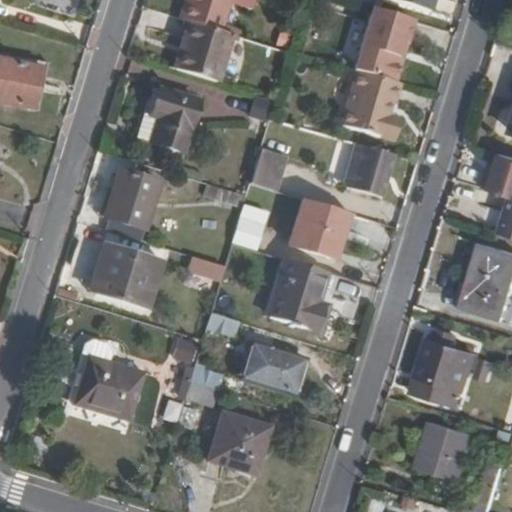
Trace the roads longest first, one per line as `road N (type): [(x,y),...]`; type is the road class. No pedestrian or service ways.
road 1 (residential): [(332,511),(487,0)]
road 2 (residential): [(122,0),(0,404)]
